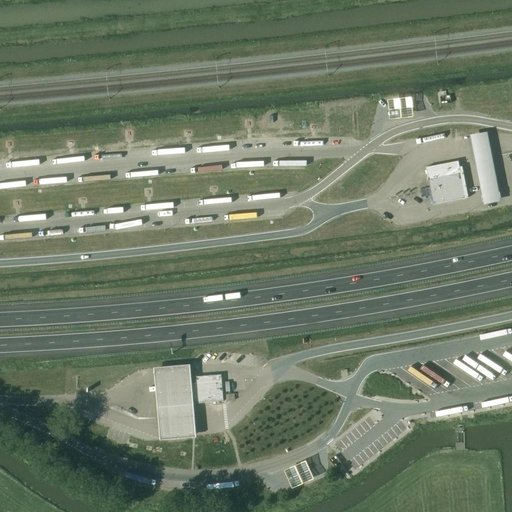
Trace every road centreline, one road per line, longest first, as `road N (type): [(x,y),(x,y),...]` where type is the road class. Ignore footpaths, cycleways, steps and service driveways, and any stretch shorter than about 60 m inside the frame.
road 1 (motorway): [(0,345),(278,322),(511,279)]
road 2 (motorway): [(511,253),(271,296),(0,320)]
